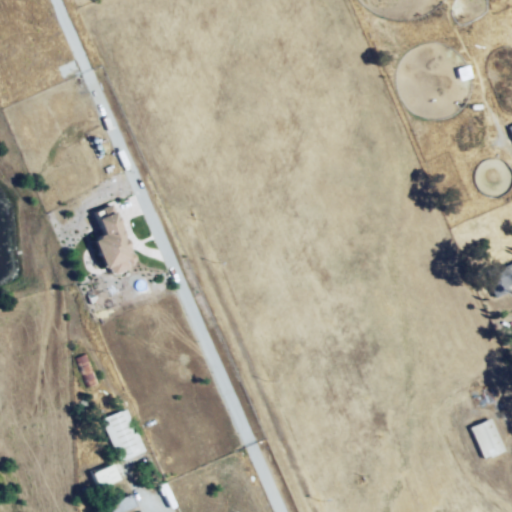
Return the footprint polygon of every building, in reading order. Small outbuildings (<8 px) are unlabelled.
[(109,207),(131,258),(97,273),(84,244),(98,238),(88,216),(109,207)] [(482,270),(511,258),(511,289),(492,297),(482,270)] [(82,350),(93,384),(77,389),(66,356),(82,350)] [(98,420),(125,409),(143,452),(116,463),(98,420)] [(486,417),(499,451),(478,460),(464,426),(486,417)] [(84,473),(107,465),(112,481),(90,489),(84,473)] [(103,511),(100,505),(124,494),(130,508),(121,511),(103,511)]
